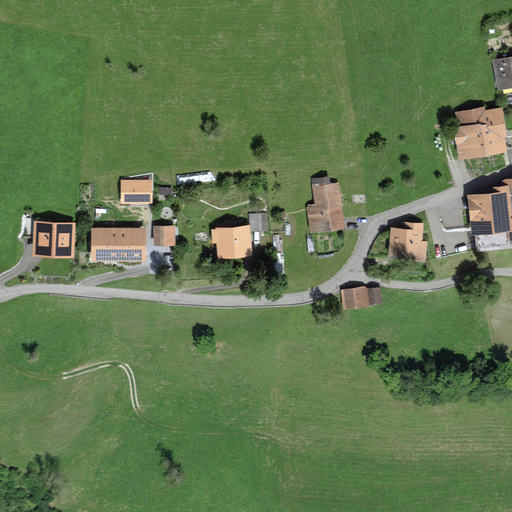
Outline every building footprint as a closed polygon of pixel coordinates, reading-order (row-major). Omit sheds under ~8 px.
[(511,81),(511,52),(493,56),(498,84),(511,81)] [(507,131),(502,102),(486,105),(485,102),(475,104),(483,149),(507,144),(505,131),(507,131)] [(459,153),(483,149),(475,104),(455,108),(458,122),(453,123),(459,153)] [(511,231),(511,173),(506,174),(503,177),(503,180),(507,223),(508,232),(511,231)] [(345,224),(338,179),(331,181),(330,174),(312,177),(316,203),(307,204),(311,229),(345,224)] [(468,188),(472,227),(507,223),(503,180),(493,181),(493,186),(468,188)] [(269,228),(268,212),(250,213),(250,221),(251,229),(269,228)] [(75,253),(76,220),(34,217),(32,251),(75,253)] [(405,219),(404,224),(391,223),(389,253),(426,256),(428,239),(423,238),(424,221),(405,219)] [(216,224),(216,226),(212,226),(213,239),(217,239),(218,253),(252,250),(251,229),(250,221),(216,224)] [(169,223),(154,223),(154,242),(169,242),(169,223)] [(183,223),(169,223),(169,242),(183,242),(183,223)] [(146,257),(147,224),(91,224),(91,256),(146,257)] [(357,303),(370,302),(370,300),(369,287),(368,284),(355,286),(357,303)] [(383,299),(381,285),(369,287),(370,300),(383,299)] [(344,305),(357,303),(355,286),(342,287),(344,305)]
